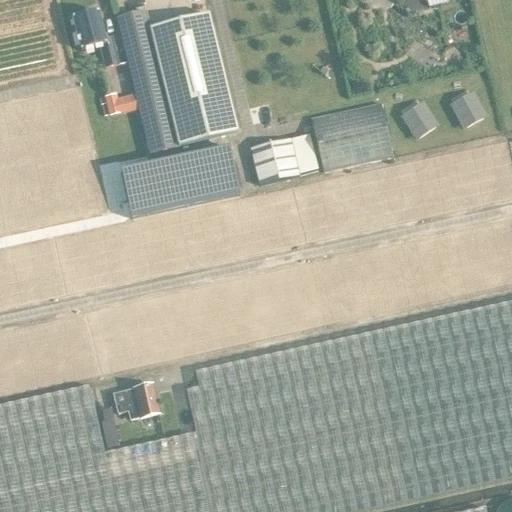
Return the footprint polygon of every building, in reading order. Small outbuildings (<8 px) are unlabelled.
[(99,46),(104,67),(105,68),(118,65),(111,37),(104,39),(97,11),(72,17),(80,51),(99,46)] [(150,28),(146,11),(116,18),(127,63),(135,95),(138,109),(148,149),(150,155),(182,146),(237,133),(234,119),(208,14),(150,28)] [(474,91),(450,104),(464,129),(488,116),(474,91)] [(116,95),(105,97),(109,116),(138,109),(135,95),(117,99),(116,95)] [(401,116),(416,139),(439,125),(424,101),(401,116)] [(384,104),(314,115),(322,168),(392,158),(384,104)] [(317,170),(308,135),(289,140),(250,149),(259,186),(298,177),(297,175),(317,170)] [(131,166),(142,214),(250,190),(239,142),(131,166)] [(511,301),(382,331),(194,372),(197,388),(185,390),(194,433),(178,437),(104,454),(89,386),(0,405),(0,511),(361,511),(432,497),(511,478),(511,301)] [(158,414),(151,385),(132,389),(132,390),(112,395),(117,415),(128,412),(130,420),(139,418),(139,419),(158,414)] [(511,511),(511,504),(504,503),(502,511),(511,511)]
